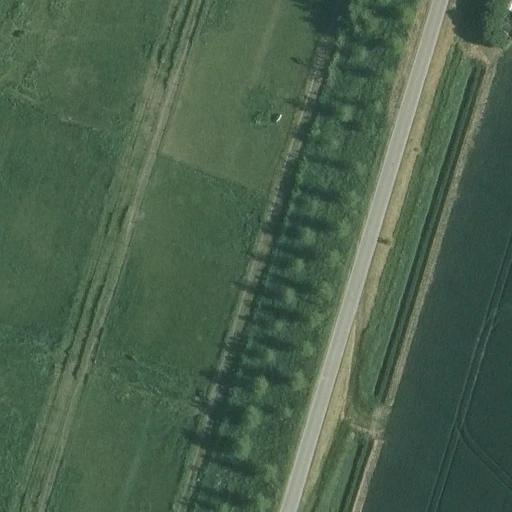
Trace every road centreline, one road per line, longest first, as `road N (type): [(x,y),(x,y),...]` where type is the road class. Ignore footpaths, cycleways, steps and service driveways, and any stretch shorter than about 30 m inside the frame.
road 1 (unclassified): [(286,511),(438,0)]
road 2 (track): [(365,244),(348,400),(362,421)]
